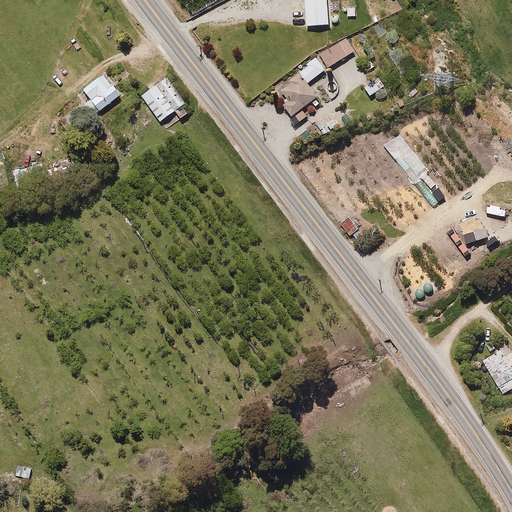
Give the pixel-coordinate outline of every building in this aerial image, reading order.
[(305,0),(307,25),(330,24),(330,15),(329,0),(305,0)] [(357,6),(347,6),(347,16),(358,16),(357,6)] [(340,14),(332,14),(332,24),(340,23),(340,14)] [(330,68),(354,51),(343,36),(319,53),(330,68)] [(309,83),(327,69),(316,55),(299,69),(309,83)] [(274,89),(295,115),(301,122),(308,115),(303,108),(319,95),(309,83),(299,69),(274,89)] [(84,89),(88,94),(96,87),(100,91),(93,98),(99,105),(117,89),(102,73),(84,89)] [(167,77),(141,93),(159,122),(175,113),(179,118),(189,112),(167,77)] [(379,101),(390,92),(378,77),(363,88),(371,98),(374,95),(379,101)] [(45,135),(36,125),(28,134),(37,143),(45,135)] [(68,157),(55,160),(56,170),(70,168),(68,157)] [(359,229),(349,216),(339,223),(350,237),(359,229)] [(507,342),(499,330),(489,337),(491,341),(485,345),(490,352),(507,342)] [(511,343),(511,342),(482,360),(498,387),(511,378),(511,343)] [(32,467),(22,465),(19,476),(30,479),(32,467)]
